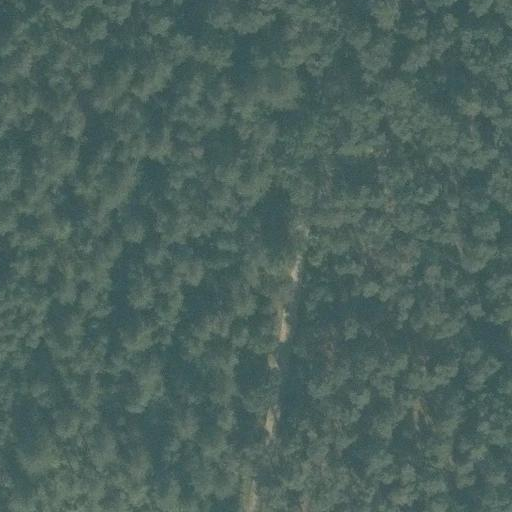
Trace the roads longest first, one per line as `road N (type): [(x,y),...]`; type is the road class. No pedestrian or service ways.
road 1 (track): [(344,0),(253,511)]
road 2 (track): [(328,74),(0,23)]
